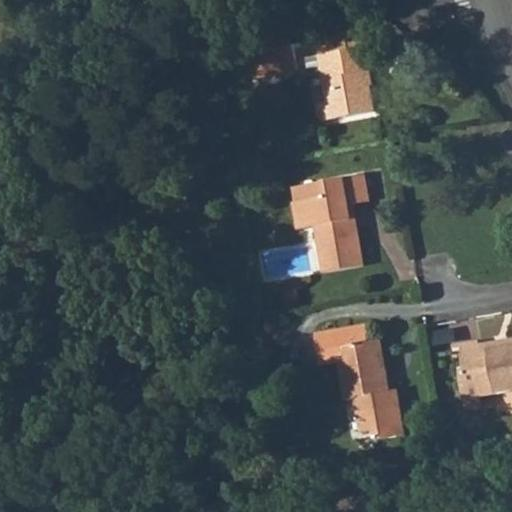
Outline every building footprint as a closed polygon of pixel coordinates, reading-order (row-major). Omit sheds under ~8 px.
[(290,15),(262,19),(266,47),(294,42),(290,15)] [(349,48),(371,44),(368,26),(345,30),(349,48)] [(374,67),(371,44),(349,48),(345,30),(325,34),(328,52),(321,53),(328,100),(316,102),(318,120),(376,110),(372,83),(368,83),(366,69),(373,67),(374,67)] [(297,68),(294,42),(266,47),(270,72),(297,68)] [(270,72),(266,47),(258,48),(262,74),(270,72)] [(309,56),(316,102),(328,100),(321,53),(309,56)] [(375,82),(373,67),(366,69),(368,83),(372,83),(375,82)] [(362,264),(355,218),(351,219),(348,201),(352,200),(368,198),(365,174),(297,186),(298,200),(296,201),(300,227),(317,225),(325,271),(362,264)] [(455,322),(457,338),(479,336),(477,320),(455,322)] [(378,440),(406,434),(399,391),(392,391),(388,392),(385,377),(390,377),(384,341),(371,342),(368,324),(319,332),(324,362),(342,360),(348,399),(356,398),(362,431),(376,429),(378,440)] [(502,350),(501,347),(500,339),(482,342),(484,353),(502,350)] [(462,344),(471,397),(511,389),(511,344),(501,347),(502,350),(484,353),(482,342),(481,340),(462,344)] [(461,445),(459,434),(450,436),(454,455),(472,452),(470,443),(461,445)]
